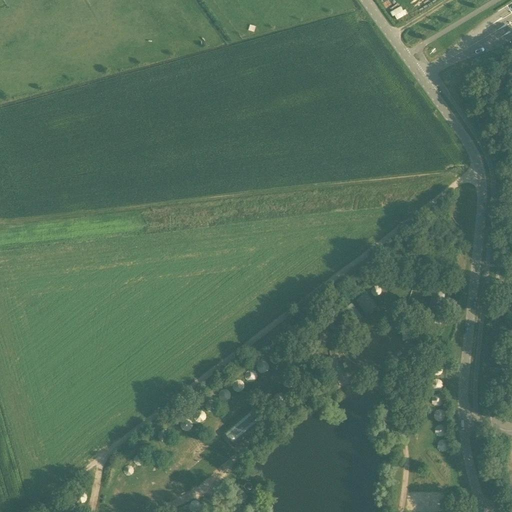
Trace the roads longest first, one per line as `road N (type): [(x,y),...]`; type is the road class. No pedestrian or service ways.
road 1 (track): [(32,511),(478,165)]
road 2 (unclassified): [(481,511),(461,420),(478,165),(363,0)]
